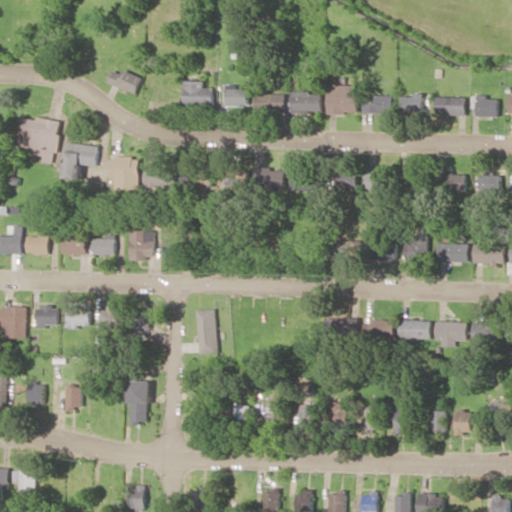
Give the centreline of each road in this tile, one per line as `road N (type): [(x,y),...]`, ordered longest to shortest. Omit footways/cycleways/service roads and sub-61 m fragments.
road 1 (residential): [(511,147),(181,136),(151,130),(44,73),(0,71)]
road 2 (residential): [(511,460),(173,460),(0,435)]
road 3 (residential): [(511,291),(0,279)]
road 4 (residential): [(173,511),(178,286)]
